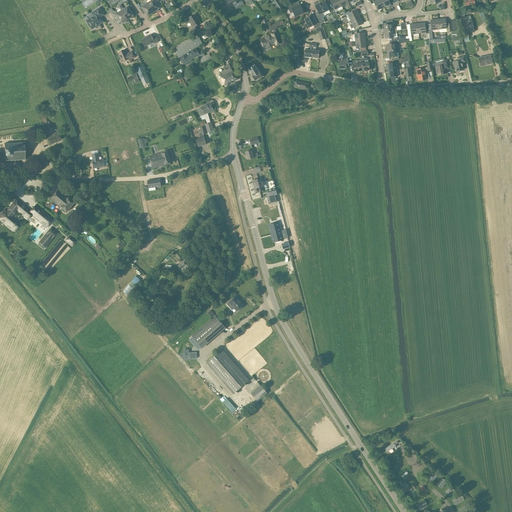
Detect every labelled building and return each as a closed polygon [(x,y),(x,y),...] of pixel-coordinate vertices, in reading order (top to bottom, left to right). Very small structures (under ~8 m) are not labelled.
[(150,0),(151,1),(148,3),(153,12),(154,12),(155,12),(156,12),(157,12),(157,11),(158,10),(158,9),(159,8),(156,3),(158,1),(157,0),(150,0)] [(250,0),(244,4),(246,6),(252,15),(258,12),(251,2),(250,0)] [(284,7),(280,0),(277,0),(272,4),(277,12),(284,7)] [(342,7),(338,0),(332,0),(330,1),(335,10),(342,7)] [(384,7),(380,0),(379,0),(377,1),(376,0),(373,0),(374,3),(378,11),(384,7)] [(318,18),(321,25),(325,22),(323,18),(325,17),(323,13),(329,10),(325,2),(321,4),(321,3),(315,6),(320,15),(321,16),(318,18)] [(142,3),(140,4),(148,16),(149,15),(149,16),(150,16),(151,15),(152,15),(152,14),(153,13),(153,12),(148,3),(144,6),(142,3)] [(297,7),(296,4),(287,8),(290,14),(293,13),(295,18),(304,14),(303,13),(304,13),(303,11),(302,8),(301,6),(300,6),(297,7)] [(122,10),(122,11),(127,20),(128,19),(129,19),(130,19),(131,19),(131,18),(132,18),(132,17),(132,16),(133,16),(127,7),(124,9),(123,8),(121,9),(122,10)] [(103,15),(99,9),(91,14),(93,16),(86,21),(92,29),(103,22),(100,17),(103,15)] [(350,21),(358,17),(356,13),(357,12),(356,10),(347,14),(350,21)] [(127,20),(122,11),(118,13),(116,11),(112,13),(115,19),(118,17),(122,23),(123,23),(124,23),(125,23),(126,22),(126,21),(127,20)] [(200,24),(195,15),(188,19),(193,28),(192,28),(194,32),(199,29),(197,26),(200,24)] [(322,26),(321,25),(318,18),(315,19),(313,16),(312,16),(310,17),(307,18),(305,19),(305,20),(309,28),(313,26),(315,30),(322,26)] [(360,17),(358,17),(350,21),(352,24),(349,25),(351,29),(363,23),(362,24),(360,20),(361,19),(360,17)] [(445,18),(438,19),(439,29),(440,32),(447,32),(450,31),(449,22),(446,22),(445,18)] [(431,24),(428,24),(429,33),(432,33),(431,30),(439,29),(438,19),(430,20),(431,24)] [(475,32),(472,20),(461,22),(464,34),(463,35),(464,38),(469,37),(468,33),(475,32)] [(269,42),(271,47),(275,45),(276,46),(281,44),(275,29),(284,26),(282,21),(268,27),(271,35),(273,38),(269,39),(270,42),(269,42)] [(384,26),(385,32),(393,31),(396,31),(396,28),(392,28),(392,25),(391,24),(392,23),(392,21),(387,22),(387,23),(387,24),(385,24),(385,25),(384,26)] [(425,22),(417,23),(418,34),(426,33),(425,22)] [(172,23),(167,25),(172,34),(177,32),(180,38),(184,36),(178,24),(174,26),(172,23)] [(418,34),(417,23),(410,24),(410,28),(407,29),(408,37),(411,37),(411,34),(418,34)] [(164,32),(160,34),(167,45),(171,43),(167,37),(172,34),(167,25),(162,28),(164,32)] [(396,34),(396,31),(393,31),(385,32),(385,35),(384,35),(384,39),(386,38),(386,39),(393,38),(393,34),(396,34)] [(354,34),(355,41),(364,40),(363,36),(365,36),(364,33),(354,34)] [(152,38),(151,35),(147,37),(147,38),(142,40),(145,47),(154,42),(155,43),(158,42),(156,37),(152,38)] [(264,50),(271,47),(269,42),(270,42),(269,39),(273,38),(271,35),(260,40),(264,50)] [(177,49),(174,51),(178,59),(181,57),(187,54),(188,54),(188,53),(196,49),(203,45),(199,38),(193,41),(192,40),(188,42),(185,44),(185,43),(181,45),(183,48),(177,51),(177,49)] [(365,40),(364,40),(355,41),(356,49),(366,48),(365,48),(364,43),(366,43),(365,40)] [(305,57),(312,58),(313,44),(310,44),(309,50),(305,50),(305,57)] [(187,54),(181,57),(182,59),(181,59),(182,63),(184,63),(184,64),(198,56),(199,58),(201,61),(202,63),(211,58),(209,55),(208,54),(205,56),(204,54),(203,54),(202,53),(200,55),(196,49),(188,53),(188,54),(187,54)] [(127,54),(125,50),(118,53),(122,62),(129,59),(129,60),(134,57),(132,52),(127,54)] [(399,60),(399,59),(398,56),(399,56),(398,50),(396,51),(388,51),(388,54),(387,54),(387,57),(389,57),(389,58),(392,58),(392,60),(399,60)] [(361,51),(361,60),(363,71),(369,70),(369,63),(365,63),(364,55),(368,55),(367,51),(361,51)] [(466,62),(464,56),(457,58),(458,61),(453,62),(454,68),(455,67),(456,71),(464,69),(462,63),(466,62)] [(492,64),(491,56),(479,58),(480,65),(486,64),(487,63),(488,65),(492,64)] [(352,65),(352,61),(352,58),(338,59),(339,69),(346,69),(346,66),(352,65)] [(399,60),(399,63),(406,62),(407,68),(410,68),(409,62),(409,58),(399,59),(399,60)] [(444,58),(435,60),(436,67),(437,66),(439,75),(447,73),(445,67),(449,66),(447,60),(444,61),(444,58)] [(431,62),(430,59),(428,60),(428,63),(426,63),(427,68),(424,68),(416,70),(419,81),(427,80),(425,71),(428,71),(433,70),(431,62)] [(356,72),(363,71),(361,60),(355,61),(352,61),(352,65),(353,68),(356,68),(356,72)] [(232,72),(229,65),(224,67),(225,71),(220,73),(222,77),(221,78),(224,84),(236,79),(233,72),(232,72)] [(256,68),(254,65),(248,69),(252,76),(255,81),(261,77),(261,76),(264,75),(258,67),(256,68)] [(147,81),(142,67),(136,69),(140,78),(142,78),(143,82),(147,81)] [(389,74),(388,74),(388,77),(390,77),(397,77),(397,76),(400,76),(401,75),(401,72),(404,72),(406,73),(406,77),(411,76),(411,74),(410,68),(407,68),(400,69),(389,71),(389,74)] [(136,74),(127,78),(128,81),(134,79),(136,83),(139,81),(136,74)] [(214,111),(211,103),(201,107),(204,115),(214,111)] [(256,107),(247,109),(250,120),(259,117),(256,107)] [(50,127),(45,117),(42,119),(44,125),(42,126),(43,129),(45,133),(48,132),(46,128),(50,127)] [(211,123),(205,124),(208,132),(213,130),(211,123)] [(206,134),(204,127),(200,128),(201,133),(200,133),(199,135),(200,139),(196,140),(198,146),(206,144),(203,135),(206,134)] [(216,130),(207,133),(209,140),(218,137),(216,130)] [(62,140),(58,131),(46,137),(50,145),(62,140)] [(26,160),(25,143),(4,144),(5,151),(6,161),(26,160)] [(251,151),(250,149),(248,150),(247,152),(245,152),(246,153),(245,153),(245,155),(246,156),(247,160),(253,158),(258,157),(257,153),(252,154),(251,151)] [(170,163),(167,151),(149,157),(153,168),(170,163)] [(99,160),(98,154),(92,154),(93,161),(92,161),(93,168),(105,167),(104,160),(99,160)] [(262,182),(262,178),(253,181),(256,192),(265,190),(267,189),(265,181),(262,182)] [(161,186),(160,179),(147,181),(148,188),(161,186)] [(73,203),(57,190),(50,199),(66,212),(73,203)] [(32,191),(28,196),(35,202),(40,197),(32,191)] [(15,201),(15,200),(13,203),(13,204),(10,208),(9,207),(7,210),(8,210),(7,211),(5,210),(0,216),(0,220),(12,230),(18,221),(13,216),(17,211),(28,219),(31,215),(46,228),(53,219),(36,205),(31,212),(16,200),(15,201)] [(278,222),(268,224),(273,242),(283,239),(278,222)] [(41,241),(47,246),(57,233),(51,229),(41,241)] [(66,240),(73,245),(76,242),(69,236),(66,240)] [(124,246),(120,242),(118,244),(119,246),(118,248),(118,249),(115,251),(116,253),(124,246)] [(55,255),(50,251),(41,265),(49,270),(66,245),(63,243),(55,255)] [(123,290),(127,294),(141,279),(137,275),(123,290)] [(244,306),(236,296),(229,302),(237,311),(244,306)] [(225,327),(215,316),(192,336),(202,347),(225,327)] [(196,358),(196,352),(188,352),(188,349),(184,349),(184,358),(196,358)] [(249,380),(222,349),(207,363),(233,394),(249,380)] [(252,395),(258,403),(270,394),(264,386),(252,395)]
